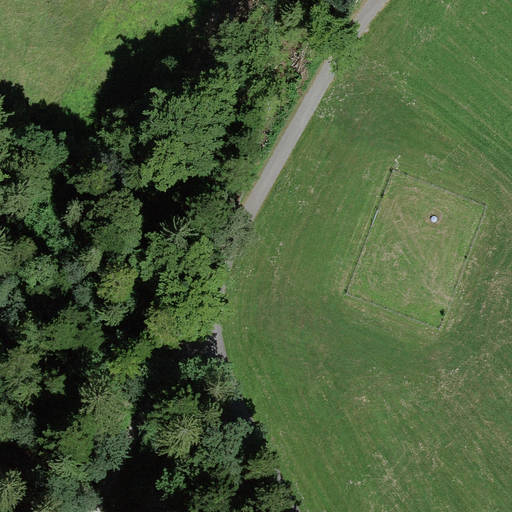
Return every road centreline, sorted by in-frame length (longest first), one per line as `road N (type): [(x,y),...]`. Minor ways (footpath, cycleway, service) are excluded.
road 1 (track): [(375,0),(247,210),(210,297),(212,347),(290,511)]
road 2 (track): [(88,511),(163,380),(181,358),(212,347)]
